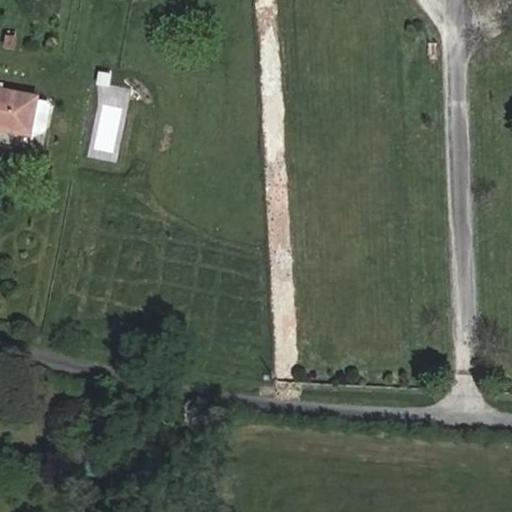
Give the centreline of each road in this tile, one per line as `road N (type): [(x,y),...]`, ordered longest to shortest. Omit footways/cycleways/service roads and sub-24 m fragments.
road 1 (unclassified): [(0,345),(157,389),(260,405),(511,423)]
road 2 (track): [(462,419),(458,26),(434,0)]
